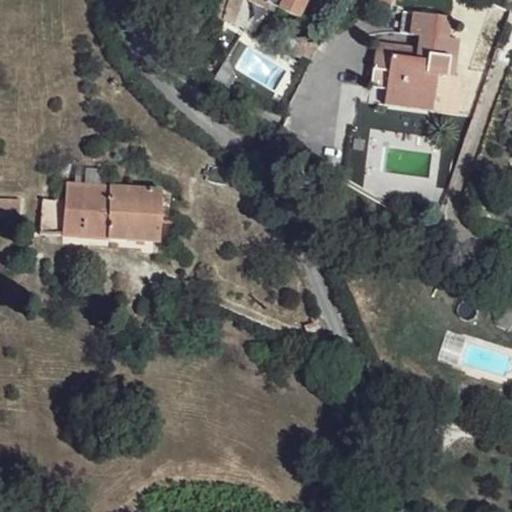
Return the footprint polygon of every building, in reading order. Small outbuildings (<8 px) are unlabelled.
[(253,0),(253,2),(278,15),(285,0),(253,0)] [(285,0),(278,15),(297,24),(309,0),(285,0)] [(394,0),(370,0),(391,9),(394,0)] [(414,13),(403,11),(401,33),(411,33),(414,13)] [(416,61),(372,57),(369,92),(384,95),(384,109),(432,117),(437,77),(456,80),(460,41),(448,39),(449,18),(414,13),(411,33),(419,35),(417,50),(416,61)] [(417,50),(374,45),(372,57),(416,61),(417,50)] [(109,241),(113,188),(67,184),(65,200),(41,198),(39,235),(109,241)] [(166,190),(113,188),(109,241),(163,244),(166,190)] [(20,200),(0,198),(0,213),(19,215),(20,200)]
